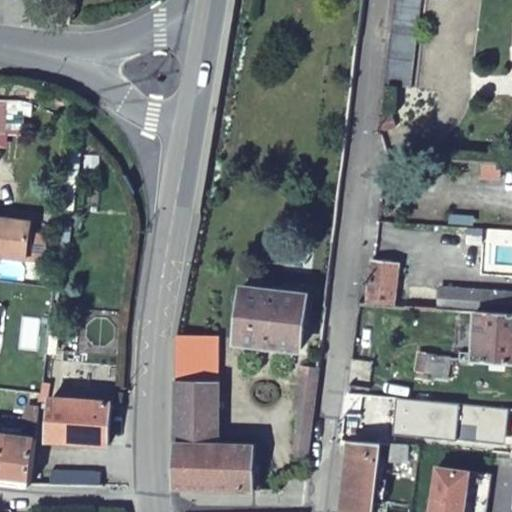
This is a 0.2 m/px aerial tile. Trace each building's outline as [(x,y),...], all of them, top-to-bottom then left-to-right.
[(409,81),(418,2),(391,7),(383,77),(409,81)] [(0,250),(26,254),(26,253),(29,228),(30,218),(0,214),(0,250)] [(44,230),(29,228),(26,253),(40,255),(44,230)] [(371,256),(366,296),(393,299),(397,260),(371,256)] [(246,295),(242,340),(299,347),(306,289),(242,281),(241,295),(246,295)] [(511,292),(407,282),(406,301),(475,308),(511,311),(511,292)] [(511,311),(475,308),(472,353),(511,355),(511,311)] [(223,340),(193,338),(182,338),(176,485),(253,486),(255,439),(221,438),(223,340)] [(431,364),(432,349),(415,348),(413,363),(418,363),(417,368),(426,369),(427,363),(431,364)] [(314,408),(319,367),(302,365),(296,405),(301,406),(314,408)] [(50,394),(47,436),(106,441),(110,399),(50,394)] [(508,408),(395,398),(391,434),(454,440),(454,439),(494,443),(494,434),(505,435),(508,408)] [(22,434),(34,435),(37,401),(26,400),(25,410),(22,434)] [(308,453),(314,408),(301,406),(296,453),(308,453)] [(0,479),(29,484),(34,435),(22,434),(0,430),(0,479)] [(341,508),(370,511),(374,511),(381,441),(348,438),(341,508)] [(407,465),(409,444),(390,442),(388,463),(407,465)] [(44,483),(99,485),(100,467),(46,465),(44,483)] [(483,511),(489,477),(437,468),(429,511),(483,511)]
